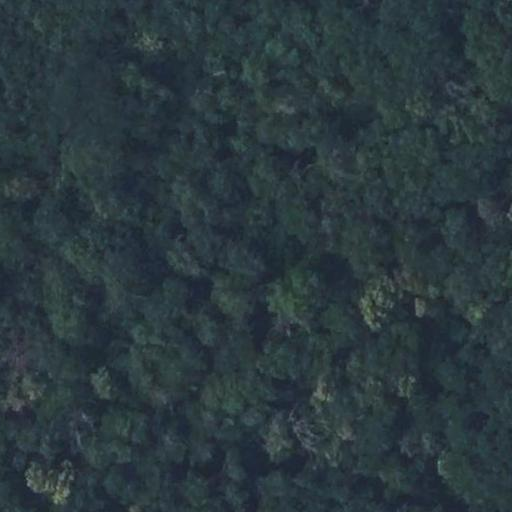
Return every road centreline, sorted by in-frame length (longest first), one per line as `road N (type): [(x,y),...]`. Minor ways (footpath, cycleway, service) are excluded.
road 1 (track): [(171,511),(302,395),(477,180),(511,120)]
road 2 (track): [(151,0),(0,146)]
